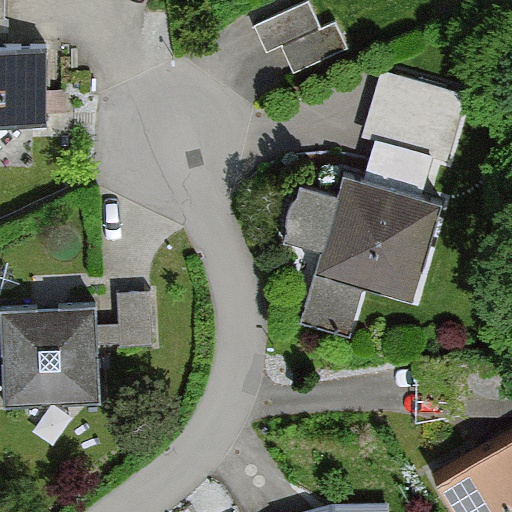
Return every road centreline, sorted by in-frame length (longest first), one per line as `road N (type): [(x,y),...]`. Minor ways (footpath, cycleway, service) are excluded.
road 1 (residential): [(124,511),(178,472),(218,422),(235,381),(244,308),(192,140)]
road 2 (unknown): [(192,140),(155,120),(124,54),(113,0)]
